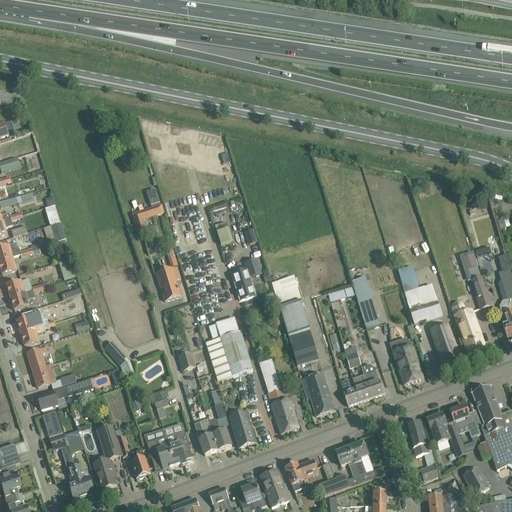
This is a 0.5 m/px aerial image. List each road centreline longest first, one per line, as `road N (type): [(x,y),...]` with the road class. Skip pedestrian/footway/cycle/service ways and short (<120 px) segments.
road 1 (secondary): [(511,172),(473,157),(0,61)]
road 2 (motorway): [(28,8),(114,37),(511,126)]
road 3 (motorway): [(28,8),(511,82)]
road 4 (motorway): [(511,58),(122,0)]
road 5 (unclassified): [(154,498),(382,415)]
road 6 (residential): [(54,511),(0,336)]
road 7 (unclassified): [(382,415),(511,367)]
